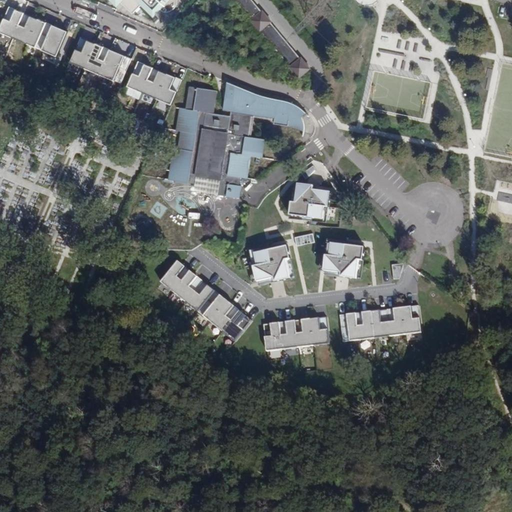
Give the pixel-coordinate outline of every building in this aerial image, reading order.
[(108,0),(115,7),(120,2),(131,15),(140,6),(152,17),(169,0),(108,0)] [(234,0),(298,77),(309,68),(300,57),(270,22),(270,21),(261,10),(261,11),(251,0),(234,0)] [(67,31),(10,6),(0,29),(0,31),(57,56),(67,31)] [(125,55),(80,37),(70,62),(114,80),(125,55)] [(41,58),(53,62),(55,56),(43,52),(41,58)] [(182,79),(138,60),(127,86),(171,104),(182,79)] [(286,102),(275,96),(267,93),(260,91),(257,90),(251,89),(230,85),(228,94),(229,97),(225,100),(223,109),(231,111),(230,116),(212,112),(214,91),(189,86),(186,108),(181,108),(178,131),(182,131),(179,149),(175,149),(170,180),(195,184),(197,176),(220,180),(218,195),(239,198),(241,186),(240,186),(236,186),(237,177),(241,178),(246,178),(250,156),(261,158),(264,139),(249,137),(253,115),(275,118),(274,123),(288,126),(289,125),(302,127),(296,115),(299,112),(293,106),(286,102)] [(311,187),(296,185),(293,203),(290,203),(288,216),(326,222),(329,208),(326,208),(328,193),(310,190),(311,187)] [(509,204),(508,211),(511,211),(511,195),(499,192),(497,201),(509,204)] [(312,234),(295,238),(297,247),(315,242),(312,234)] [(360,280),(364,247),(329,243),(327,256),(324,256),(322,271),(339,273),(338,278),(360,280)] [(287,259),(285,247),(253,254),(255,266),(251,267),(255,286),(295,278),(291,258),(287,259)] [(251,321),(176,262),(159,284),(234,342),(251,321)] [(393,279),(402,278),(400,264),(391,265),(393,279)] [(417,307),(340,316),(343,343),(420,334),(417,307)] [(328,317),(263,324),(266,351),(331,344),(328,317)]
